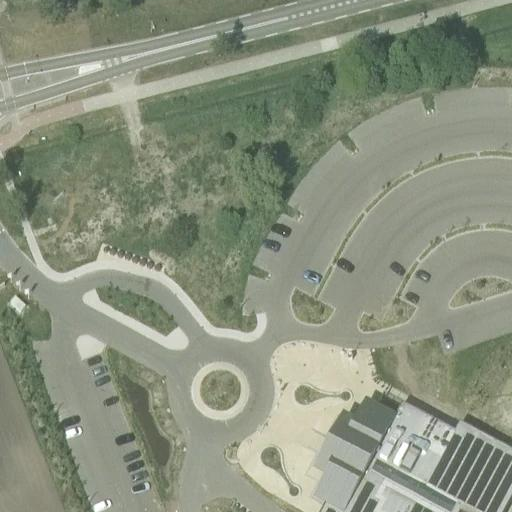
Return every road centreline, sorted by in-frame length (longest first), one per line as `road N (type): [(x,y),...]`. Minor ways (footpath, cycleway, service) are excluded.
road 1 (secondary): [(117,61),(361,0)]
road 2 (secondary): [(0,107),(98,77),(117,61)]
